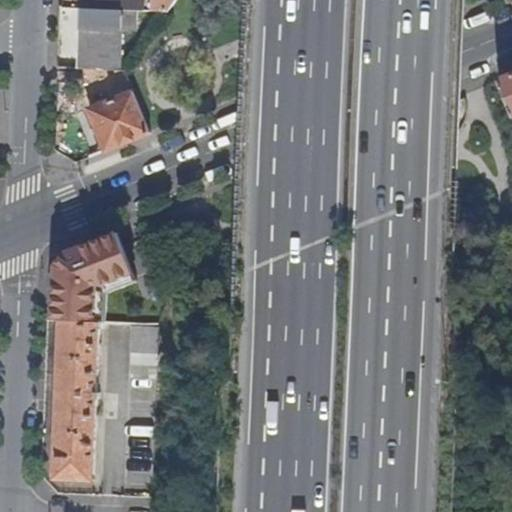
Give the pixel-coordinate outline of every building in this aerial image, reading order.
[(83,0),(83,9),(125,11),(170,14),(179,0),(83,0)] [(122,70),(125,11),(83,9),(81,68),(122,70)] [(128,73),(99,71),(100,86),(133,85),(128,73)] [(511,106),(511,77),(503,81),(511,106)] [(137,94),(92,111),(110,151),(154,134),(137,94)] [(54,271),(52,321),(64,321),(101,324),(102,301),(106,298),(137,283),(120,233),(64,257),(54,271)] [(49,321),(47,370),(62,371),(64,321),(52,321),(49,321)] [(99,373),(101,324),(78,322),(64,321),(62,371),(99,373)] [(160,355),(161,327),(159,327),(134,325),(133,354),(160,355)] [(95,482),(99,373),(62,371),(58,480),(95,482)]
